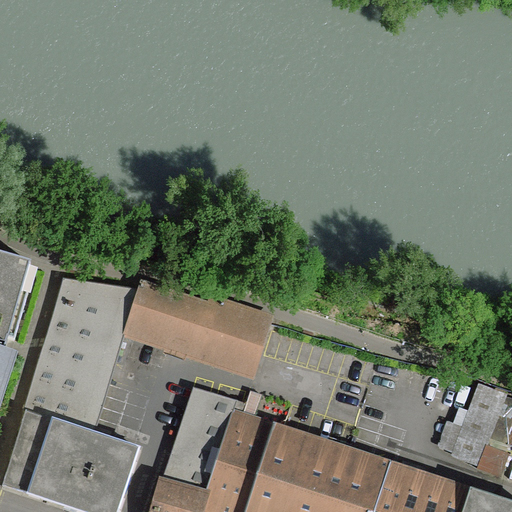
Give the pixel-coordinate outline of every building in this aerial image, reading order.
[(0,352),(4,354),(9,339),(15,341),(35,271),(30,269),(31,264),(0,254),(0,352)] [(65,280),(26,411),(96,434),(126,336),(255,378),(272,327),(274,321),(210,299),(207,307),(141,285),(139,290),(65,280)] [(0,406),(16,358),(4,354),(0,352),(0,406)] [(480,386),(470,413),(496,423),(504,406),(508,397),(480,386)] [(331,511),(332,511),(288,498),(300,459),(249,444),(256,419),(244,416),(239,414),(243,402),(194,387),(155,511),(331,511)] [(511,408),(504,406),(496,423),(487,447),(506,454),(509,447),(511,448),(511,408)] [(460,409),(455,425),(464,428),(470,413),(460,409)] [(118,511),(140,449),(96,434),(26,411),(4,486),(82,511),(118,511)] [(487,447),(496,423),(470,413),(464,428),(455,454),(454,456),(480,466),(487,447)] [(332,511),(350,449),(256,419),(249,444),(300,459),(288,498),(332,511)] [(440,447),(455,454),(464,428),(455,425),(448,423),(440,447)] [(506,454),(487,447),(480,466),(479,470),(501,478),(509,455),(506,454)] [(332,511),(331,511),(511,511),(511,503),(350,449),(332,511)]
